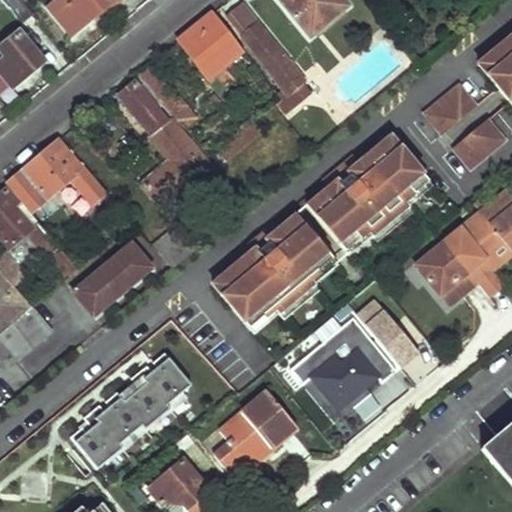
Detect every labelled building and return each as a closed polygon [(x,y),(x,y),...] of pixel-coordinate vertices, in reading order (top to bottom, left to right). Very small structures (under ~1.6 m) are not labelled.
[(0,0),(0,5),(18,27),(33,15),(20,0),(0,0)] [(58,0),(49,8),(72,36),(99,14),(101,17),(121,0),(58,0)] [(280,0),(313,37),(352,4),(347,0),(280,0)] [(230,14),(245,33),(259,22),(244,3),(230,14)] [(181,42),(211,79),(215,76),(218,80),(221,77),(218,73),(244,51),(213,14),(181,42)] [(243,35),(285,87),(281,91),(287,99),(308,81),(259,22),(245,33),(243,35)] [(511,35),(511,37),(479,64),(511,104),(511,24),(507,29),(511,35)] [(0,49),(0,73),(13,90),(43,63),(18,35),(0,49)] [(139,76),(177,121),(189,111),(152,65),(139,76)] [(459,82),(423,111),(442,134),(478,104),(459,82)] [(121,98),(154,136),(171,121),(143,88),(140,90),(136,86),(121,98)] [(489,118),(453,147),(471,170),(507,140),(489,118)] [(145,184),(162,203),(208,165),(171,121),(154,136),(152,137),(172,163),(145,184)] [(224,151),(231,160),(266,132),(258,122),(224,151)] [(331,187),(308,206),(342,247),(357,235),(362,241),(373,233),(376,237),(409,210),(406,205),(417,196),(411,190),(427,177),(392,136),(360,163),(353,156),(325,180),(331,187)] [(22,205),(35,220),(78,183),(79,191),(93,207),(106,196),(61,141),(6,186),(22,205)] [(427,177),(411,190),(417,196),(406,205),(409,210),(437,188),(427,177)] [(509,206),(511,203),(511,194),(509,191),(501,196),(509,206)] [(0,197),(0,237),(10,250),(26,237),(46,260),(59,249),(35,220),(22,205),(19,208),(5,193),(0,197)] [(511,248),(511,203),(509,206),(501,196),(480,214),(499,237),(510,250),(511,248)] [(409,210),(376,237),(381,243),(414,216),(409,210)] [(499,237),(480,214),(444,244),(477,283),(489,298),(503,286),(492,271),(494,269),(492,265),(481,252),(499,237)] [(248,255),(213,284),(247,326),(262,314),(267,320),(278,311),(282,315),(314,288),(310,284),(321,275),(317,268),(331,257),(297,215),(275,233),(269,226),(242,248),(248,255)] [(150,246),(171,271),(196,251),(175,225),(150,246)] [(357,235),(342,247),(351,258),(376,237),(373,233),(362,241),(357,235)] [(510,250),(499,237),(481,252),(492,265),(510,250)] [(477,283),(444,244),(417,266),(441,295),(449,288),(458,299),(477,283)] [(128,247),(71,296),(91,319),(148,271),(128,247)] [(0,259),(0,271),(14,288),(27,277),(7,253),(0,259)] [(340,268),(331,257),(317,268),(321,275),(310,284),(314,288),(340,268)] [(0,337),(32,311),(14,288),(0,271),(0,337)] [(314,288),(282,315),(286,321),(319,294),(314,288)] [(458,299),(449,288),(441,295),(450,306),(458,299)] [(419,354),(375,301),(354,317),(398,370),(419,354)] [(0,337),(0,342),(18,363),(52,335),(32,311),(0,337)] [(262,314),(247,326),(256,336),(282,315),(278,311),(267,320),(262,314)] [(398,370),(354,317),(291,370),(335,423),(398,370)] [(103,468),(211,381),(182,345),(73,432),(103,468)] [(223,430),(247,459),(268,442),(273,447),(298,426),(268,391),(223,430)] [(511,426),(484,450),(511,483),(511,426)] [(216,454),(232,472),(247,459),(223,430),(221,431),(229,442),(216,454)] [(234,476),(238,480),(254,467),(275,449),(273,447),(268,442),(247,459),(250,462),(234,476)] [(232,472),(234,476),(250,462),(247,459),(232,472)] [(184,461),(149,490),(163,506),(166,503),(184,504),(188,509),(209,491),(202,483),(184,461)] [(202,483),(209,491),(188,509),(190,511),(195,511),(201,508),(203,511),(222,511),(229,506),(207,479),(202,483)] [(101,511),(92,499),(74,511),(101,511)]
